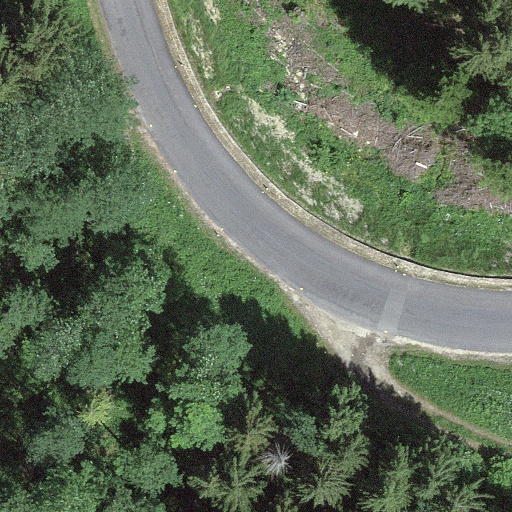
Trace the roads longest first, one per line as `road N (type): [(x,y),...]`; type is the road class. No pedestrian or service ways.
road 1 (tertiary): [(511,321),(397,303),(329,276),(277,240),(185,136),(127,0)]
road 2 (track): [(306,262),(375,381),(413,409),(511,452)]
